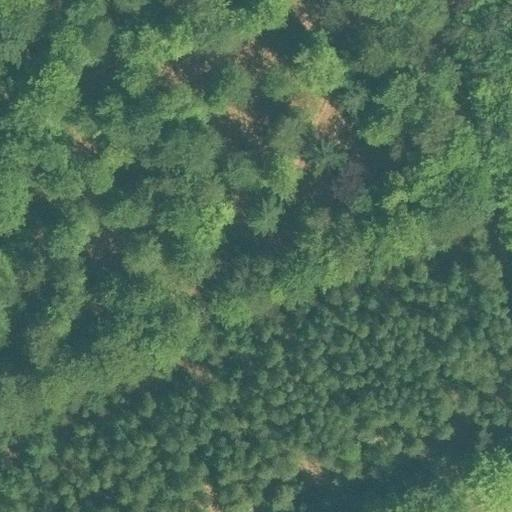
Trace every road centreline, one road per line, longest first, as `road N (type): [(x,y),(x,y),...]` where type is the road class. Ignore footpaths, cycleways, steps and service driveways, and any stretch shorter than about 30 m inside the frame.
road 1 (track): [(382,0),(254,254),(215,287),(0,381)]
road 2 (track): [(511,251),(449,0)]
